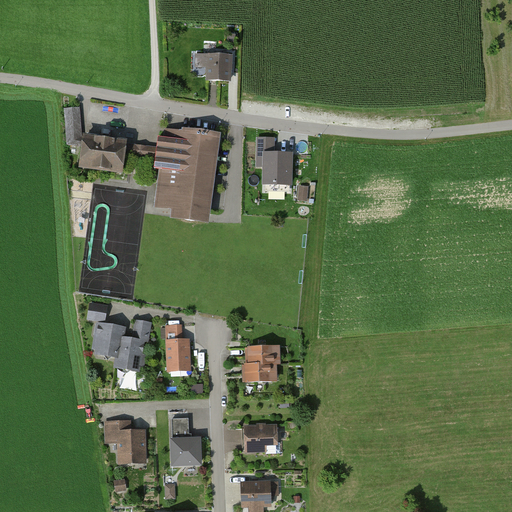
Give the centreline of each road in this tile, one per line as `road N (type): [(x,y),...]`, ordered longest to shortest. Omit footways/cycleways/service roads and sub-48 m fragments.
road 1 (unclassified): [(0,78),(327,131),(437,134),(511,125)]
road 2 (residential): [(222,511),(216,320)]
